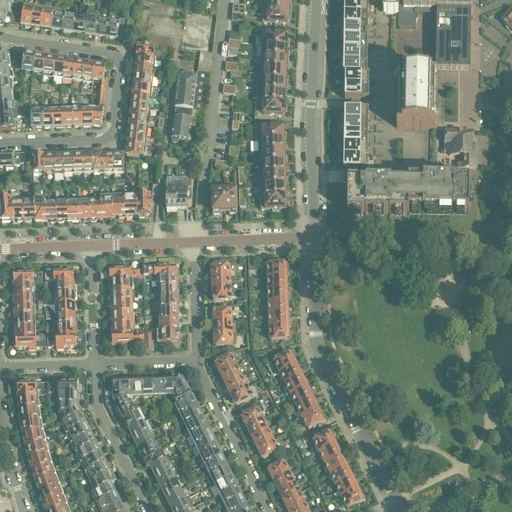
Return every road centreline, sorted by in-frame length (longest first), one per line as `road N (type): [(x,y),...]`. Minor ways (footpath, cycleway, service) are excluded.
road 1 (residential): [(0,143),(112,139),(120,65),(109,54),(0,39)]
road 2 (residential): [(399,511),(316,342),(312,237)]
road 3 (residential): [(312,237),(316,0)]
road 4 (residential): [(197,360),(270,511)]
road 5 (residential): [(149,511),(97,409),(94,365)]
road 6 (unknown): [(310,172),(459,171)]
road 7 (residential): [(94,365),(91,245)]
